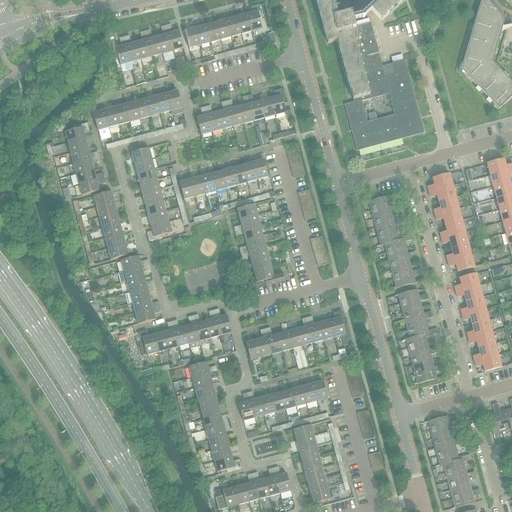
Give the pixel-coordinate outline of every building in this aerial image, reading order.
[(315,0),(327,43),(337,41),(339,48),(353,102),(344,105),(356,151),(424,133),(411,86),(407,69),(412,68),(409,59),(404,60),(391,63),(393,71),(384,74),(377,48),(370,22),(355,26),(349,5),(353,4),(351,4),(349,0),(315,0)] [(380,0),(371,10),(380,20),(400,0),(380,0)] [(487,0),(480,0),(462,63),(465,74),(499,109),(503,104),(511,96),(511,82),(510,80),(492,62),(505,18),(487,0)] [(252,12),(248,14),(252,31),(263,28),(261,19),(264,18),(260,4),(251,6),(252,12)] [(248,14),(237,17),(242,34),(252,31),(248,14)] [(237,17),(227,19),(231,36),(242,34),(237,17)] [(227,19),(216,22),(221,39),(231,36),(227,19)] [(216,22),(206,25),(210,42),(221,39),(216,22)] [(171,24),(166,26),(173,51),(184,48),(179,31),(171,33),(171,32),(171,26),(171,25),(171,24)] [(206,25),(195,28),(200,45),(210,42),(206,25)] [(165,35),(158,37),(162,54),(173,51),(166,26),(161,27),(161,28),(162,28),(165,33),(165,35)] [(200,45),(195,28),(185,31),(189,48),(200,45)] [(150,30),(145,31),(152,56),(162,54),(158,37),(150,39),(150,38),(150,31),(150,30)] [(144,40),(137,42),(141,59),(152,56),(145,31),(140,33),(140,34),(144,39),(144,40)] [(129,36),(124,37),(131,62),(141,59),(137,42),(129,44),(129,43),(129,37),(130,37),(129,36)] [(131,62),(124,37),(119,38),(119,39),(120,39),(123,44),(123,46),(115,48),(120,65),(131,62)] [(275,97),(270,98),(275,115),(285,112),(283,104),(285,103),(282,89),(273,91),(275,97)] [(177,90),(166,93),(171,110),(182,108),(177,90)] [(166,93),(156,96),(160,113),(171,110),(166,93)] [(252,94),(247,96),(253,121),(264,118),(259,101),(254,103),(252,94)] [(156,96),(145,99),(150,116),(160,113),(156,96)] [(244,105),(238,107),(243,124),(253,121),(247,96),(242,97),(244,105)] [(270,98),(259,101),(264,118),(275,115),(270,98)] [(145,99),(135,102),(140,119),(150,116),(145,99)] [(231,100),(226,101),(232,126),(243,124),(238,107),(233,108),(231,100)] [(223,111),(217,112),(222,129),(232,126),(226,101),(221,103),(223,111)] [(135,102),(125,105),(129,122),(140,119),(135,102)] [(125,105),(114,108),(119,125),(129,122),(125,105)] [(210,106),(205,107),(212,132),(222,129),(217,112),(212,114),(210,106)] [(212,132),(205,107),(200,108),(202,116),(196,118),(201,135),(212,132)] [(114,108),(104,110),(109,127),(119,125),(114,108)] [(109,127),(104,110),(93,113),(97,130),(109,127)] [(65,132),(68,143),(85,138),(84,133),(89,132),(87,123),(73,127),(74,130),(65,132)] [(263,132),(257,134),(260,145),(266,144),(263,132)] [(85,138),(68,143),(71,153),(88,149),(85,138)] [(132,153),(135,164),(152,159),(149,148),(132,153)] [(286,151),(287,157),(299,153),(297,148),(286,151)] [(88,149),(71,153),(74,164),(99,157),(97,152),(89,154),(88,149)] [(299,153),(287,157),(287,158),(289,162),(300,159),(299,153)] [(99,157),(74,164),(76,174),(93,170),(92,164),(100,162),(99,157)] [(152,159),(135,164),(137,174),(154,169),(152,159)] [(300,159),(289,162),(290,167),(301,164),(300,159)] [(264,160),(252,163),(257,180),(268,177),(264,160)] [(487,164),(490,176),(511,170),(511,164),(505,166),(504,160),(487,164)] [(252,163),(242,165),(246,182),(257,180),(252,163)] [(301,164),(290,167),(292,173),(303,170),(301,164)] [(242,165),(232,168),(236,185),(246,182),(242,165)] [(232,168),(221,171),(226,188),(236,185),(232,168)] [(154,169),(137,174),(140,184),(157,180),(154,169)] [(93,170),(76,174),(79,185),(104,178),(103,173),(95,175),(93,170)] [(303,170),(292,173),(293,178),(304,175),(303,170)] [(511,170),(490,176),(493,188),(510,183),(508,177),(511,175),(511,170)] [(221,171),(211,174),(215,191),(226,188),(221,171)] [(211,174),(201,176),(205,193),(215,191),(211,174)] [(427,187),(429,193),(452,186),(449,174),(432,179),(434,185),(427,187)] [(201,176),(190,179),(195,196),(205,193),(201,176)] [(104,178),(79,185),(82,196),(100,191),(98,185),(106,183),(104,178)] [(195,196),(190,179),(179,182),(183,199),(195,196)] [(157,180),(140,184),(143,195),(160,190),(157,180)] [(510,183),(493,188),(496,199),(511,195),(511,188),(511,189),(510,183)] [(452,186),(429,193),(430,198),(437,196),(438,202),(455,198),(452,186)] [(297,193),(298,198),(310,195),(308,189),(297,193)] [(160,190),(143,195),(146,205),(163,201),(160,190)] [(94,196),(97,207),(114,203),(111,192),(94,196)] [(310,195),(298,198),(300,204),(311,200),(310,195)] [(511,195),(496,199),(499,211),(511,207),(511,195)] [(390,206),(391,208),(395,207),(393,202),(390,203),(388,197),(368,202),(371,211),(390,206)] [(433,210),(435,216),(459,209),(455,198),(438,202),(440,208),(433,210)] [(311,200),(300,204),(301,209),(313,206),(311,200)] [(163,201),(146,205),(149,216),(166,211),(163,201)] [(114,203),(97,207),(99,217),(117,213),(114,203)] [(237,208),(240,219),(257,215),(254,204),(237,208)] [(220,210),(210,213),(211,218),(222,215),(221,211),(219,206),(220,210)] [(313,206),(301,209),(303,214),(314,211),(313,206)] [(373,220),(392,215),(391,208),(390,206),(371,211),(373,220)] [(511,207),(499,211),(503,222),(511,219),(511,207)] [(459,209),(435,216),(436,221),(443,219),(445,226),(462,221),(459,209)] [(166,211),(149,216),(151,226),(168,222),(166,211)] [(314,211),(303,214),(304,220),(316,217),(314,211)] [(117,213),(99,217),(102,228),(119,223),(117,213)] [(233,227),(234,232),(260,225),(257,215),(240,219),(242,225),(233,227)] [(395,223),(395,226),(399,225),(398,219),(394,220),(392,215),(373,220),(376,228),(395,223)] [(511,219),(503,222),(506,234),(511,231),(511,219)] [(440,233),(441,239),(465,232),(462,221),(445,226),(446,231),(440,233)] [(168,222),(151,226),(153,231),(147,233),(149,241),(163,237),(162,235),(171,233),(168,222)] [(119,223),(102,228),(105,238),(122,234),(119,223)] [(378,237),(397,232),(395,226),(395,223),(376,228),(378,237)] [(260,225),(234,232),(235,237),(243,235),(245,241),(263,236),(260,225)] [(399,240),(399,238),(397,232),(378,237),(380,246),(384,245),(399,240)] [(465,232),(441,239),(442,244),(449,242),(451,249),(468,244),(465,232)] [(122,234),(105,238),(108,249),(125,244),(122,234)] [(86,236),(82,237),(84,244),(88,243),(88,242),(92,241),(91,235),(87,236),(86,236)] [(238,248),(239,252),(265,245),(263,236),(245,241),(246,246),(238,248)] [(310,239),(311,245),(322,241),(321,236),(310,239)] [(406,236),(399,238),(399,240),(384,245),(385,249),(386,253),(406,248),(404,242),(408,241),(406,236)] [(322,241),(311,245),(313,250),(324,247),(322,241)] [(125,244),(108,249),(111,260),(128,255),(125,244)] [(446,257),(447,262),(471,255),(468,244),(451,249),(453,255),(446,257)] [(265,245),(239,252),(241,258),(249,256),(250,261),(268,256),(265,245)] [(324,247),(313,250),(314,256),(325,253),(324,247)] [(408,257),(407,254),(406,248),(386,253),(389,262),(408,257)] [(325,253),(314,256),(316,261),(327,258),(325,253)] [(407,254),(408,257),(389,262),(391,270),(410,265),(409,259),(413,258),(411,253),(407,254)] [(471,255),(447,262),(449,267),(456,266),(457,272),(474,268),(471,255)] [(268,256),(250,261),(253,272),(271,267),(268,256)] [(121,262),(124,272),(149,265),(147,260),(139,263),(138,257),(121,262)] [(327,258),(316,261),(317,267),(328,264),(327,258)] [(149,265),(124,272),(118,274),(121,284),(127,283),(144,278),(142,272),(150,270),(149,265)] [(413,274),(412,271),(410,265),(391,270),(393,279),(413,274)] [(504,266),(491,270),(492,276),(502,274),(505,269),(504,266)] [(271,267),(253,272),(255,277),(250,278),(252,287),(265,283),(266,285),(284,280),(282,272),(273,274),(271,267)] [(413,274),(393,279),(396,288),(415,283),(414,277),(417,275),(416,270),(412,271),(413,274)] [(454,287),(456,293),(480,287),(477,275),(459,279),(461,286),(454,287)] [(144,278),(127,283),(130,293),(155,286),(153,281),(145,283),(144,278)] [(155,286),(130,293),(133,304),(149,299),(148,293),(156,291),(155,286)] [(480,287),(456,293),(457,298),(464,296),(466,303),(483,298),(480,287)] [(400,304),(419,299),(420,302),(424,301),(422,295),(419,296),(417,290),(398,295),(400,304)] [(461,310),(462,316),(486,310),(483,298),(466,303),(467,309),(461,310)] [(149,299),(133,304),(136,314),(161,307),(159,302),(151,304),(149,299)] [(419,299),(400,304),(402,313),(422,308),(420,302),(419,299)] [(161,307),(136,314),(139,325),(156,320),(154,314),(162,312),(161,307)] [(425,319),(429,318),(427,313),(423,314),(422,308),(402,313),(405,322),(424,317),(425,319)] [(218,309),(213,310),(220,335),(231,332),(226,316),(221,317),(218,309)] [(211,320),(205,321),(210,338),(220,335),(213,310),(208,311),(211,320)] [(334,318),(329,320),(334,337),(341,335),(344,344),(352,342),(347,323),(345,323),(341,310),(333,312),(334,318)] [(486,310),(462,316),(464,321),(470,320),(472,326),(489,321),(486,310)] [(198,314),(193,316),(199,341),(210,338),(205,321),(200,323),(198,314)] [(190,325),(184,327),(189,344),(190,349),(201,346),(199,341),(193,316),(188,317),(190,325)] [(312,316),(306,318),(313,343),(324,340),(319,322),(313,324),(312,316)] [(424,317),(405,322),(407,331),(426,325),(425,319),(424,317)] [(304,327),(298,328),(303,346),(313,343),(306,318),(302,319),(304,327)] [(177,320),(172,321),(178,346),(189,344),(184,327),(179,328),(177,320)] [(329,320),(319,322),(324,340),(334,337),(329,320)] [(169,331),(163,332),(168,349),(178,346),(172,321),(167,323),(169,331)] [(467,334),(468,339),(492,333),(489,321),(472,326),(474,332),(467,334)] [(291,322),(286,323),(293,348),(303,346),(298,328),(293,330),(291,322)] [(283,333),(278,334),(282,351),(293,348),(286,323),(281,325),(283,333)] [(426,325),(407,331),(409,339),(410,339),(425,335),(425,338),(426,338),(433,336),(432,330),(428,331),(426,325)] [(270,328),(265,329),(272,354),(282,351),(278,334),(272,336),(270,328)] [(262,339),(257,340),(261,357),(272,354),(265,329),(260,330),(262,339)] [(158,352),(153,335),(148,336),(147,331),(138,333),(142,347),(144,346),(147,355),(158,352)] [(163,332),(153,335),(158,352),(168,349),(163,332)] [(492,333),(468,339),(470,345),(477,343),(478,349),(495,344),(492,333)] [(406,340),(408,349),(427,344),(426,338),(425,338),(425,335),(410,339),(409,339),(406,340)] [(261,357),(257,340),(246,343),(250,360),(261,357)] [(427,344),(408,349),(410,357),(429,352),(429,350),(427,344)] [(473,357),(474,362),(498,356),(495,344),(478,349),(480,355),(473,357)] [(410,357),(413,366),(432,361),(430,355),(434,354),(433,349),(429,350),(429,352),(410,357)] [(498,356),(474,362),(476,368),(483,366),(484,372),(502,368),(498,356)] [(432,361),(413,366),(415,375),(434,370),(433,367),(432,361)] [(189,367),(192,378),(217,371),(216,366),(208,368),(206,362),(189,367)] [(163,371),(162,366),(155,368),(146,371),(147,375),(156,373),(163,371)] [(437,366),(433,367),(434,370),(415,375),(417,384),(437,379),(435,372),(439,371),(437,366)] [(345,371),(347,377),(358,374),(357,368),(345,371)] [(217,371),(192,378),(195,388),(212,383),(210,378),(218,376),(217,371)] [(358,374),(347,377),(348,382),(360,379),(358,374)] [(360,379),(348,382),(350,387),(361,384),(360,379)] [(323,381),(312,384),(317,401),(328,398),(323,381)] [(212,383),(195,388),(198,398),(215,394),(212,383)] [(312,384),(302,387),(306,404),(317,401),(312,384)] [(361,384),(350,387),(351,393),(363,390),(361,384)] [(302,387),(291,390),(296,407),(306,404),(302,387)] [(291,390),(281,393),(285,410),(296,407),(291,390)] [(363,390),(351,393),(353,398),(364,395),(363,390)] [(252,391),(248,393),(254,418),(264,415),(260,398),(255,400),(252,391)] [(254,418),(248,393),(242,394),(245,402),(239,404),(243,421),(254,418)] [(281,393),(271,395),(275,412),(285,410),(281,393)] [(215,394),(198,398),(200,409),(217,404),(215,394)] [(271,395),(260,398),(264,415),(275,412),(271,395)] [(217,404),(200,409),(203,419),(220,415),(217,404)] [(494,414),(497,413),(502,432),(511,430),(506,410),(499,412),(498,408),(493,410),(494,414)] [(357,413),(358,419),(370,416),(368,410),(357,413)] [(488,415),(493,435),(502,432),(497,413),(494,414),(488,415)] [(220,415),(203,419),(206,430),(223,425),(220,415)] [(370,416),(358,419),(360,424),(371,421),(370,416)] [(428,422),(430,431),(449,426),(449,423),(447,416),(428,422)] [(371,421),(360,424),(361,430),(373,426),(371,421)] [(450,428),(454,427),(452,422),(449,423),(449,426),(430,431),(432,439),(452,434),(450,428)] [(223,425),(206,430),(209,440),(226,436),(223,425)] [(293,430),(296,441),(313,436),(310,425),(293,430)] [(373,426),(361,430),(363,435),(374,432),(373,426)] [(374,432),(363,435),(364,440),(376,437),(374,432)] [(452,434),(432,439),(435,448),(454,443),(453,440),(452,434)] [(226,436),(209,440),(212,451),(229,446),(226,436)] [(313,436),(296,441),(299,451),(316,447),(313,436)] [(457,439),(453,440),(454,443),(435,448),(437,457),(456,452),(455,446),(459,445),(457,439)] [(229,446),(212,451),(214,461),(231,457),(229,446)] [(316,447),(299,451),(302,462),(319,457),(316,447)] [(380,452),(368,455),(370,460),(381,457),(380,452)] [(456,452),(437,457),(439,466),(443,465),(459,461),(458,458),(456,452)] [(467,461),(466,456),(458,458),(459,461),(443,465),(446,473),(465,468),(463,462),(467,461)] [(231,457),(214,461),(217,472),(226,470),(227,472),(241,468),(239,460),(233,462),(231,457)] [(319,457),(302,462),(305,472),(322,467),(319,457)] [(381,457),(370,460),(371,466),(383,463),(381,457)] [(383,463),(371,466),(372,471),(384,468),(383,463)] [(278,467),(273,468),(280,493),(291,490),(286,473),(284,474),(280,475),(278,467)] [(322,467),(305,472),(308,482),(325,478),(322,467)] [(270,477),(265,479),(270,496),(280,493),(273,468),(268,469),(270,477)] [(465,468),(446,473),(448,482),(467,476),(466,474),(465,468)] [(257,472),(252,474),(259,499),(270,496),(265,479),(260,480),(257,472)] [(472,478),(470,473),(466,474),(467,476),(448,482),(450,491),(469,485),(468,479),(472,478)] [(250,483),(244,485),(249,502),(259,499),(252,474),(247,475),(250,483)] [(325,478),(308,482),(310,493),(327,488),(325,478)] [(244,485),(234,487),(238,504),(249,502),(244,485)] [(469,485),(450,491),(453,499),(472,494),(471,491),(469,485)] [(238,504),(234,487),(223,490),(227,507),(238,504)] [(327,488),(310,493),(312,498),(306,499),(308,508),(322,504),(321,502),(330,499),(327,488)] [(477,495),(475,490),(471,491),(472,494),(453,499),(455,508),(474,503),(473,496),(477,495)]
